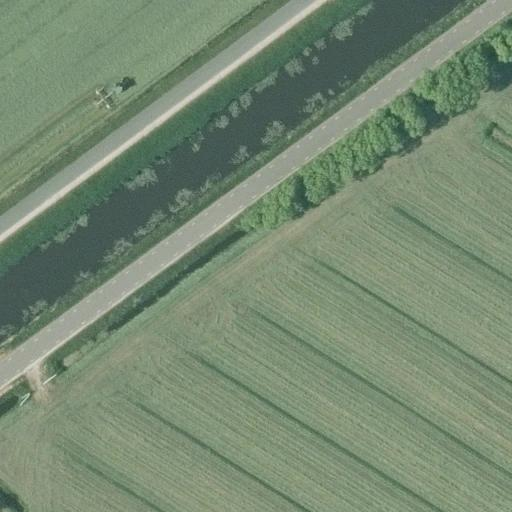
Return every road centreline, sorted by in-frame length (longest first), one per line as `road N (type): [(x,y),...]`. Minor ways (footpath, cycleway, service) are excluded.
road 1 (tertiary): [(0,373),(508,0)]
road 2 (unclassified): [(0,226),(310,0)]
